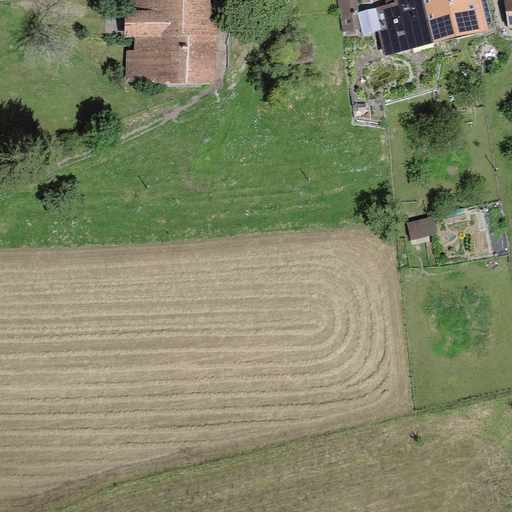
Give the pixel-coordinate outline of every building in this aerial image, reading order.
[(131,77),(204,78),(206,0),(130,0),(130,36),(132,54),(131,77)] [(363,35),(381,31),(377,10),(357,13),(354,0),(338,0),(344,33),(361,30),(363,35)] [(389,0),(391,6),(377,10),(381,31),(385,48),(431,38),(422,0),(389,0)] [(422,0),(431,38),(489,24),(484,1),(471,4),(470,0),(422,0)] [(291,48),(293,63),(313,60),(311,45),(291,48)]
